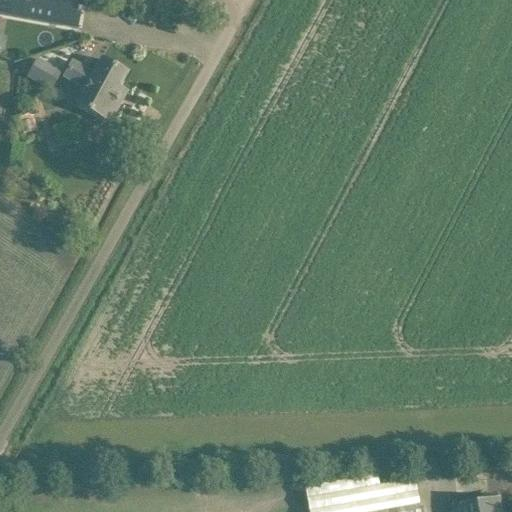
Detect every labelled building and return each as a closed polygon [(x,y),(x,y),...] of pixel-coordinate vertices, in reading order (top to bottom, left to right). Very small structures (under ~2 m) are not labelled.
[(0,0),(0,15),(77,30),(82,0),(0,0)] [(26,79),(51,92),(62,72),(36,59),(26,79)] [(77,105),(91,112),(109,122),(125,93),(117,88),(125,73),(108,64),(102,61),(94,75),(73,64),(65,78),(86,90),(77,105)] [(303,486),(307,511),(420,511),(419,505),(415,480),(378,487),(376,474),(303,486)] [(451,507),(451,511),(500,511),(498,499),(451,507)]
